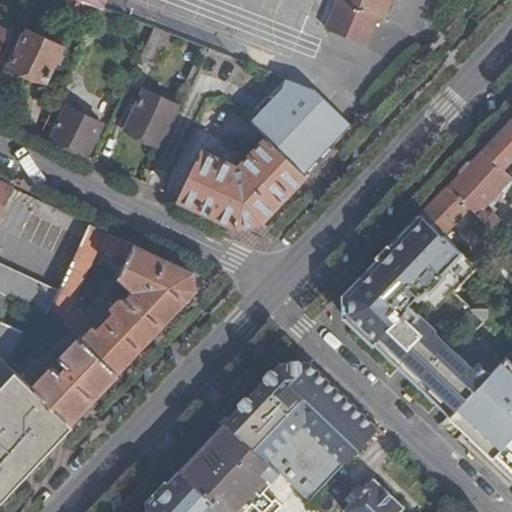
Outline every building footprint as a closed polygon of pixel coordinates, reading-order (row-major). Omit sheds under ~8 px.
[(107,0),(79,0),(102,9),(104,9),(107,0)] [(334,0),(335,1),(338,3),(327,30),(368,46),(379,18),(386,21),(394,0),(334,0)] [(104,41),(117,14),(104,9),(102,9),(90,34),(104,41)] [(211,50),(233,58),(236,51),(161,21),(157,30),(169,34),(211,50)] [(169,34),(157,30),(155,29),(142,57),(155,62),(169,34)] [(50,83),(66,48),(30,32),(14,67),(31,76),(29,79),(41,85),(45,81),(50,83)] [(192,90),(203,68),(197,66),(187,87),(192,90)] [(267,139),(305,175),(352,126),(314,89),(293,81),(276,101),(270,99),(248,121),(267,139)] [(159,147),(179,106),(146,91),(127,131),(159,147)] [(53,139),(89,156),(103,125),(67,108),(53,139)] [(511,119),(483,150),(505,172),(511,164),(511,119)] [(238,227),(258,225),(305,175),(267,139),(247,161),(242,156),(237,161),(248,170),(235,175),(236,167),(202,152),(179,199),(238,227)] [(483,150),(449,185),(472,207),(494,229),(502,219),(497,213),(487,213),(484,209),(511,180),(511,179),(505,172),(483,150)] [(0,213),(13,187),(0,180),(0,213)] [(449,185),(424,212),(446,233),(472,207),(449,185)] [(424,212),(389,250),(411,271),(424,282),(431,289),(466,253),(446,233),(424,212)] [(51,310),(81,340),(115,373),(196,288),(193,272),(91,224),(59,293),(51,310)] [(389,250),(350,291),(351,319),(451,415),(463,403),(503,361),(475,335),(488,322),(458,293),(482,268),(466,253),(431,289),(424,282),(411,271),(389,250)] [(51,310),(59,293),(0,263),(0,313),(7,299),(45,319),(51,310)] [(21,334),(0,323),(0,360),(6,365),(21,334)] [(70,421),(115,373),(81,340),(62,359),(68,365),(60,372),(54,367),(33,389),(70,421)] [(503,361),(463,403),(451,415),(511,473),(511,358),(508,356),(504,360),(503,361)] [(0,495),(70,421),(33,389),(6,365),(0,360),(0,495)] [(282,363),(226,421),(281,472),(311,501),(381,428),(311,362),(282,363)] [(201,448),(181,469),(226,511),(244,511),(254,502),(265,511),(274,511),(282,504),(266,488),(281,472),(226,421),(201,448)] [(215,511),(217,510),(219,511),(226,511),(181,469),(168,483),(178,493),(164,508),(154,498),(140,511),(215,511)] [(346,511),(401,511),(405,507),(376,480),(346,511)] [(178,493),(168,483),(154,498),(164,508),(178,493)]
